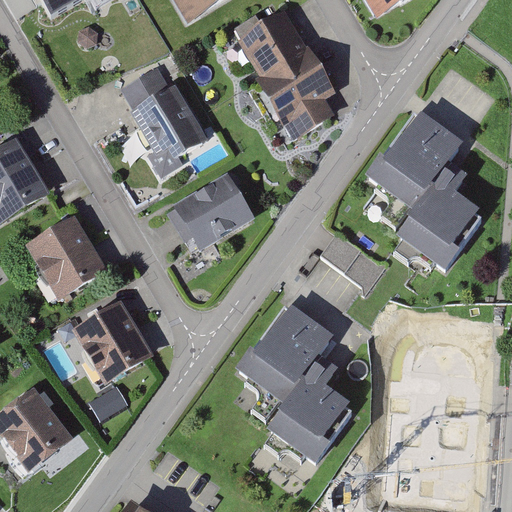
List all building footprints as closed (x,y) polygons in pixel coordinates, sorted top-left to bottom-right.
[(87,0),(37,0),(50,22),(87,0)] [(172,0),(188,28),(236,0),(172,0)] [(365,0),(378,21),(413,0),(365,0)] [(309,55),(285,17),(238,44),(261,84),(257,86),(284,130),(289,127),(299,143),(335,121),(326,106),(337,99),(311,54),(309,55)] [(90,30),(79,34),(79,45),(88,53),(97,48),(99,36),(90,30)] [(208,147),(176,92),(173,94),(161,73),(122,94),(135,115),(130,118),(153,157),(148,160),(162,182),(185,170),(181,163),(208,147)] [(464,150),(422,119),(420,122),(415,119),(384,162),(382,161),(366,183),(378,192),(375,197),(386,203),(388,206),(389,209),(389,212),(388,215),(382,223),(396,232),(409,214),(415,219),(397,244),(402,247),(395,258),(409,267),(411,265),(414,264),(417,264),(420,265),(432,273),(433,270),(446,278),(483,224),(479,221),(481,218),(457,200),(469,182),(451,169),(464,150)] [(19,148),(18,145),(0,154),(0,231),(51,201),(33,170),(37,168),(32,159),(36,157),(28,143),(19,148)] [(255,224),(229,179),(173,210),(176,215),(168,220),(185,248),(193,244),(201,257),(255,224)] [(109,278),(75,222),(26,251),(60,308),(109,278)] [(378,266),(338,237),(322,259),(363,290),(363,299),(365,300),(388,267),(386,265),(378,266)] [(155,363),(120,307),(72,336),(106,392),(155,363)] [(333,343),(291,312),(289,315),(284,312),(253,355),(251,354),(236,376),(248,385),(245,390),(255,396),(257,399),(258,402),(258,405),(257,408),(251,416),(265,425),(279,407),(285,412),(266,437),(271,440),(264,451),(278,460),(281,458),(283,457),(286,457),(289,458),(301,466),(302,463),(315,471),(352,417),(348,414),(350,412),(326,393),(338,375),(320,362),(333,343)] [(74,446),(35,394),(0,419),(0,441),(29,480),(74,446)] [(387,511),(414,511),(416,482),(390,480),(387,511)]
